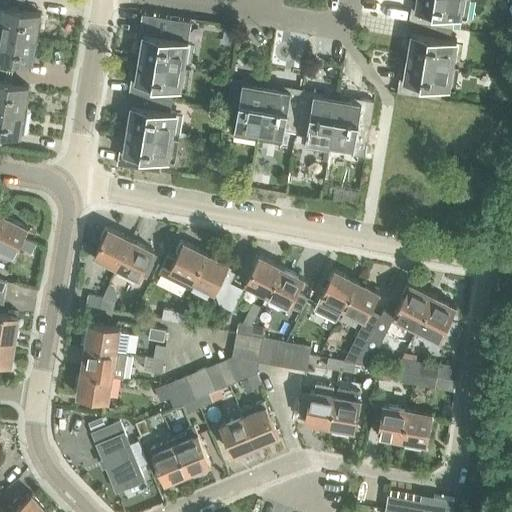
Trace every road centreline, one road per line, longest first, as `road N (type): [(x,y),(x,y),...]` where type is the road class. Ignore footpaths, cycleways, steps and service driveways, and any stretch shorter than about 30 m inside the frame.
road 1 (residential): [(173,511),(298,462),(443,475),(472,372),(486,272),(104,189),(64,193)]
road 2 (residential): [(35,399),(64,193)]
road 3 (residential): [(64,193),(103,0)]
road 4 (residential): [(90,511),(39,448),(35,399)]
